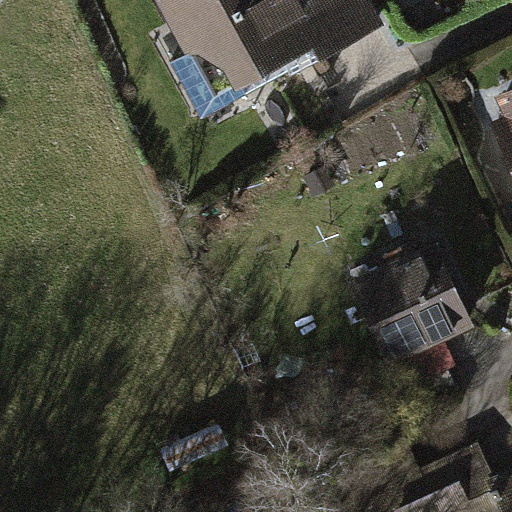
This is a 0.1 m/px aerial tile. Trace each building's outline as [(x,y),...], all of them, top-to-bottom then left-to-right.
[(158,0),(184,47),(225,60),(236,82),(315,39),(322,54),(385,19),(374,0),(158,0)] [(505,110),(491,116),(511,160),(511,81),(496,89),(505,110)] [(439,234),(352,274),(392,360),(479,320),(439,234)] [(331,485),(343,511),(474,511),(494,502),(482,475),(493,471),(478,439),(418,466),(410,449),(331,485)] [(499,511),(511,511),(511,461),(493,471),(482,475),(494,502),(499,511)]
